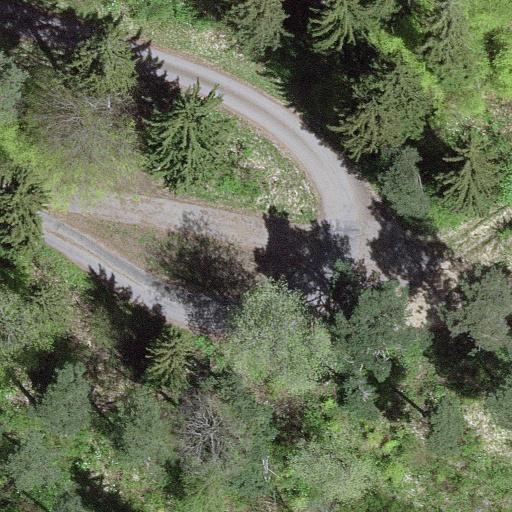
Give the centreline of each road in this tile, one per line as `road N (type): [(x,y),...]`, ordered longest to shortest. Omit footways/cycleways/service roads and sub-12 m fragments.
road 1 (track): [(0,12),(173,67),(260,105),(314,146),(336,175),(356,233),(340,274),(318,293),(292,306),(229,316),(174,305),(0,203)]
road 2 (track): [(511,287),(175,215),(0,190)]
